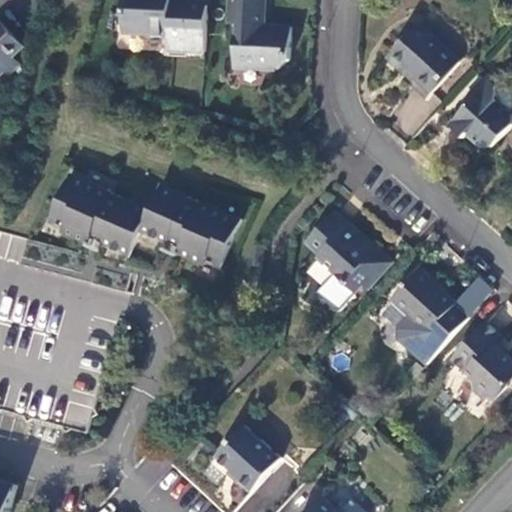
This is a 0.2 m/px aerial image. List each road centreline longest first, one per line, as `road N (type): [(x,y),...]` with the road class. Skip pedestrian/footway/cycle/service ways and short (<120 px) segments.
road 1 (residential): [(511,273),(359,125),(342,74),(345,0)]
road 2 (residential): [(164,511),(117,464),(39,465),(0,453)]
